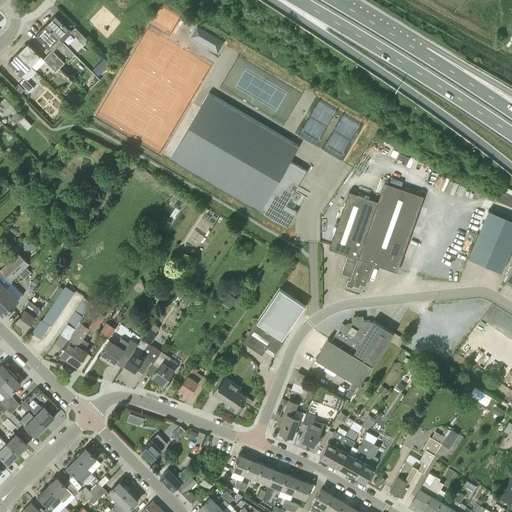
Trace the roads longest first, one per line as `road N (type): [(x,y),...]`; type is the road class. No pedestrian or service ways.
road 1 (residential): [(254,442),(292,345),(324,312),(477,291),(511,307)]
road 2 (trunk): [(282,0),(511,166)]
road 3 (trunk): [(296,0),(511,135)]
road 4 (residential): [(254,442),(125,396),(88,417)]
road 5 (residential): [(254,442),(323,470),(392,511)]
road 6 (residential): [(88,417),(181,511)]
road 7 (residential): [(0,330),(88,417)]
road 8 (residential): [(0,501),(88,417)]
